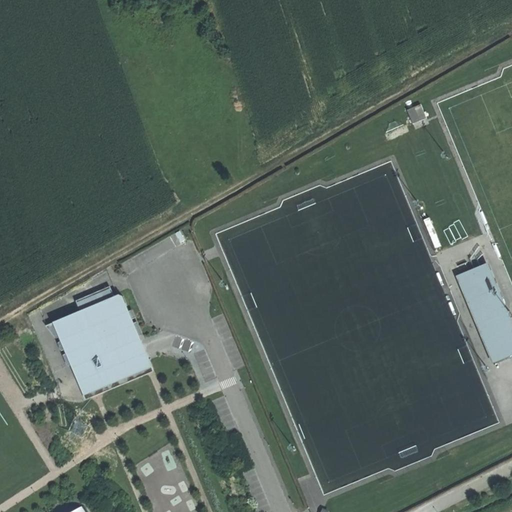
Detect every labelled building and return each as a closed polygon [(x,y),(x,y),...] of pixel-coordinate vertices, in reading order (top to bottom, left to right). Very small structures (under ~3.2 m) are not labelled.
[(416,122),(430,117),(424,103),(410,109),(416,122)] [(511,299),(495,259),(465,272),(493,338),(495,338),(505,361),(511,358),(511,299)] [(124,278),(90,292),(91,293),(125,280),(124,278)] [(125,280),(91,293),(94,302),(67,313),(85,360),(89,361),(98,368),(96,369),(102,385),(151,365),(152,346),(149,348),(145,337),(156,332),(138,288),(137,288),(136,287),(135,287),(133,287),(132,287),(129,289),(125,280)] [(168,360),(156,332),(145,337),(149,348),(152,346),(151,365),(102,385),(104,390),(153,370),(168,360)] [(96,511),(91,502),(75,511),(96,511)]
